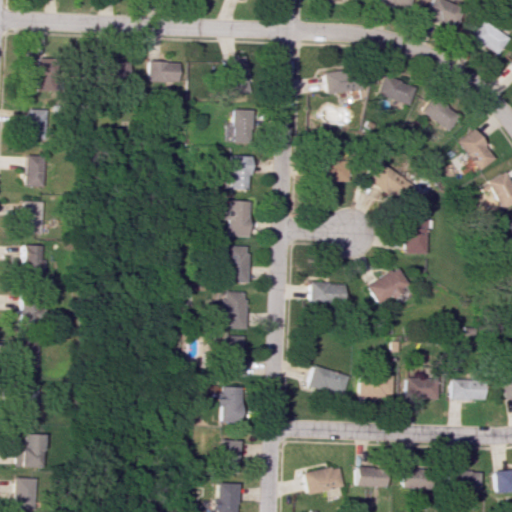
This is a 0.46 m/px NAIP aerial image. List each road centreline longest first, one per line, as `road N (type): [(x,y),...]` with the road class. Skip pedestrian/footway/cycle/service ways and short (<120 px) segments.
road 1 (residential): [(265,511),(284,0)]
road 2 (residential): [(0,17),(283,30)]
road 3 (residential): [(283,30),(409,48),(457,74),(511,129)]
road 4 (residential): [(268,428),(511,435)]
